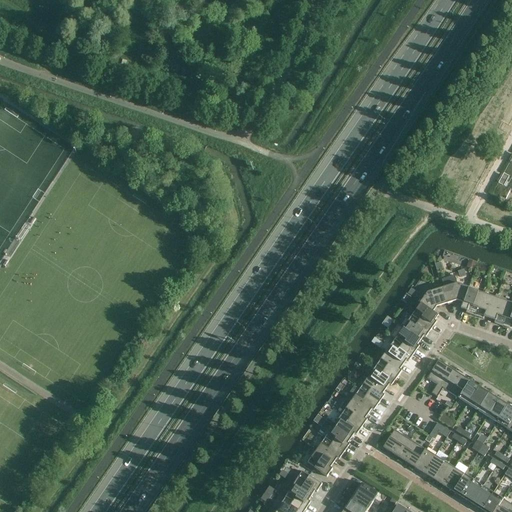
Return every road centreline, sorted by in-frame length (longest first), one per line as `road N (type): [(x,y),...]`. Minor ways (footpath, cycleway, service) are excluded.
road 1 (trunk): [(436,17),(97,511)]
road 2 (trunk): [(128,511),(423,83)]
road 3 (unclassified): [(0,59),(240,138),(263,116),(324,0)]
road 4 (residential): [(364,449),(449,324),(511,345)]
